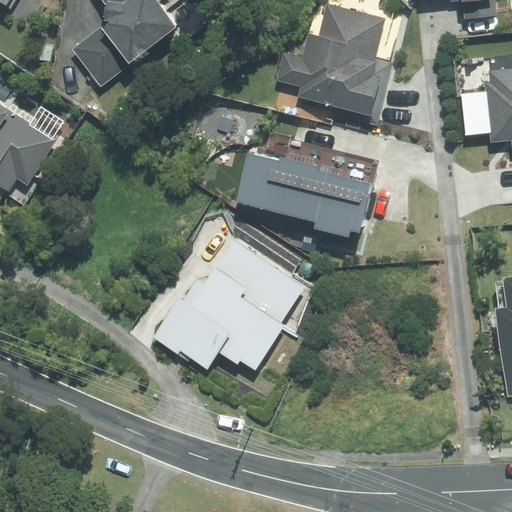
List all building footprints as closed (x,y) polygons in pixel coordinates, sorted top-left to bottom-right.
[(161,0),(105,0),(117,15),(74,47),(102,85),(181,26),(161,0)] [(468,0),(468,15),(497,16),(497,0),(468,0)] [(390,18),(328,2),(319,37),(311,35),(306,54),(288,50),(280,81),(304,87),(301,96),(380,117),(394,62),(379,58),(390,18)] [(511,69),(486,72),(488,90),(463,93),(468,138),(493,136),(494,144),(511,142),(511,69)] [(203,97),(196,137),(253,147),(260,107),(203,97)] [(63,141),(0,101),(0,183),(14,192),(21,181),(33,189),(63,141)] [(357,239),(359,230),(369,232),(381,182),(335,171),(337,165),(289,154),(288,160),(256,152),(243,203),(322,222),(320,230),(357,239)] [(312,285),(238,240),(214,281),(197,271),(156,339),(173,349),(183,355),(186,351),(215,369),(225,353),(244,364),(246,360),(261,370),(312,285)] [(511,275),(508,276),(511,306),(500,307),(509,398),(511,397),(511,275)]
